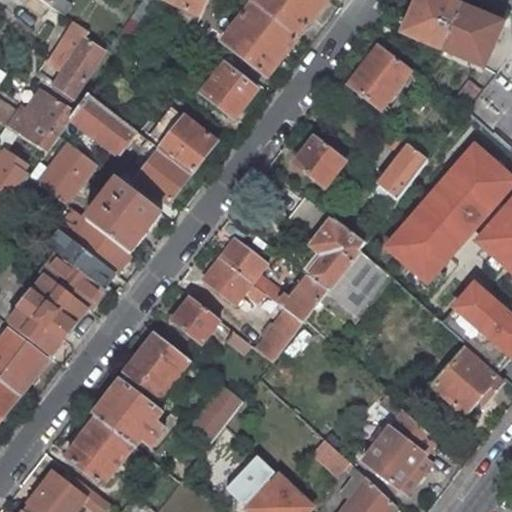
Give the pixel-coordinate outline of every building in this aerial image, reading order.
[(73,4),(66,0),(54,0),(50,6),(65,16),(73,4)] [(166,0),(144,0),(154,6),(162,11),(167,0),(166,0)] [(206,0),(166,0),(167,0),(200,15),(206,0)] [(327,0),(255,0),(253,3),(297,39),(327,0)] [(443,50),(462,7),(444,0),(417,0),(403,34),(443,50)] [(297,39),(253,3),(224,42),(268,77),(297,39)] [(503,25),(462,7),(443,50),(484,68),(503,25)] [(77,24),(64,43),(58,50),(66,55),(58,66),(58,69),(62,72),(54,85),(74,99),(105,52),(86,40),(91,33),(77,24)] [(412,71),(380,47),(379,48),(350,86),(382,110),(412,71)] [(257,91),(224,66),(203,95),(235,120),(257,91)] [(481,91),(469,81),(453,101),(466,110),(481,91)] [(0,120),(30,140),(49,153),(60,137),(72,121),(78,112),(59,100),(43,89),(25,115),(1,97),(0,97),(0,120)] [(136,133),(90,96),(78,112),(72,121),(118,156),(132,139),(136,133)] [(217,142),(185,118),(182,123),(169,112),(150,135),(163,146),(160,150),(192,175),(217,142)] [(192,175),(160,150),(136,133),(132,139),(154,156),(137,179),(169,204),(192,175)] [(347,162),(316,137),(295,165),(326,189),(347,162)] [(97,165),(70,144),(39,185),(66,205),(97,165)] [(511,192),(511,176),(474,145),(389,250),(434,287),(511,192)] [(0,146),(0,191),(14,200),(16,198),(30,178),(36,170),(0,146)] [(428,161),(409,146),(378,186),(398,201),(428,161)] [(161,215),(118,181),(87,221),(130,255),(161,215)] [(511,204),(478,245),(511,273),(511,204)] [(366,244),(335,220),(332,224),(310,207),(302,217),(324,234),(314,247),(326,257),(310,278),(328,292),(361,318),(391,279),(360,251),(366,244)] [(71,241),(115,274),(130,255),(87,221),(71,241)] [(115,274),(71,241),(59,256),(103,290),(115,274)] [(310,278),(305,274),(287,296),(258,274),(266,264),(235,241),(221,260),(252,283),(280,305),(285,310),(303,324),(306,320),(328,292),(310,278)] [(0,271),(13,255),(0,244),(0,271)] [(103,290),(59,256),(44,276),(46,277),(88,310),(103,290)] [(252,283),(221,260),(205,281),(236,305),(247,290),(248,295),(267,309),(277,309),(280,305),(252,283)] [(88,310),(46,277),(10,325),(51,357),(88,310)] [(511,367),(511,312),(475,282),(445,317),(509,371),(511,367)] [(220,322),(191,299),(173,321),(203,344),(220,322)] [(303,324),(285,310),(256,350),(262,355),(273,363),(303,324)] [(10,331),(0,344),(0,383),(19,398),(48,361),(10,331)] [(256,350),(233,333),(227,341),(255,364),(262,355),(256,350)] [(189,361),(157,335),(125,376),(158,402),(189,361)] [(503,384),(465,351),(434,387),(465,415),(479,400),(484,405),(503,384)] [(120,381),(94,416),(97,419),(134,447),(135,448),(142,440),(151,448),(165,430),(155,422),(162,414),(120,381)] [(0,383),(0,423),(19,398),(0,383)] [(243,402),(222,386),(190,427),(212,443),(226,425),(243,402)] [(390,398),(384,405),(399,418),(404,411),(390,398)] [(436,442),(404,411),(399,418),(364,463),(399,490),(436,442)] [(134,447),(97,419),(67,458),(103,486),(129,454),(134,447)] [(350,464),(326,443),(317,453),(340,475),(350,464)] [(135,448),(134,447),(129,454),(175,490),(181,483),(135,448)] [(95,511),(103,511),(110,504),(68,471),(65,476),(56,468),(28,504),(30,505),(24,511),(76,511),(84,503),(95,511)] [(392,511),(396,507),(367,480),(359,472),(347,487),(356,495),(343,511),(392,511)] [(312,508),(279,477),(248,510),(250,511),(308,511),(309,511),(312,508)] [(145,490),(138,498),(156,511),(158,511),(164,505),(145,490)] [(137,498),(125,511),(156,511),(138,498),(137,498)]
